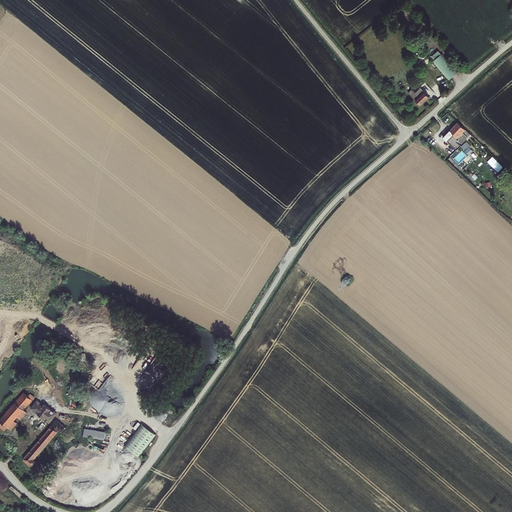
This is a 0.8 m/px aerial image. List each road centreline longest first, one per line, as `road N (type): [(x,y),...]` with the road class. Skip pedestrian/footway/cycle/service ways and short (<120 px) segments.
road 1 (unclassified): [(407,135),(316,221),(185,416),(101,511)]
road 2 (unclassified): [(407,135),(295,0)]
road 3 (unclassified): [(511,42),(407,135)]
